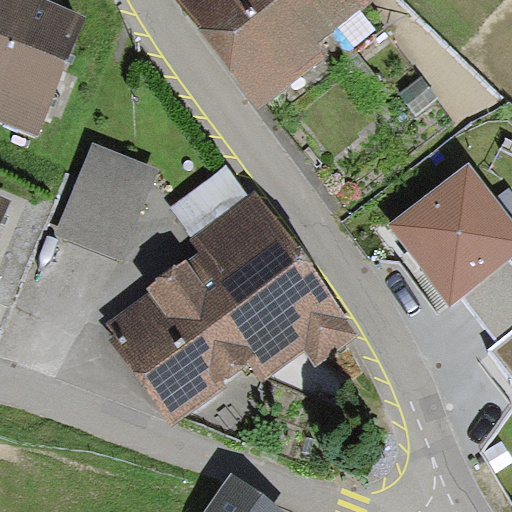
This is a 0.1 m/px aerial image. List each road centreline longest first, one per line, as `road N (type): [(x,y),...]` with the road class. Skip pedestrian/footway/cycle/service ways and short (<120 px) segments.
road 1 (unclassified): [(452,511),(352,281),(144,0)]
road 2 (residential): [(347,511),(0,385)]
